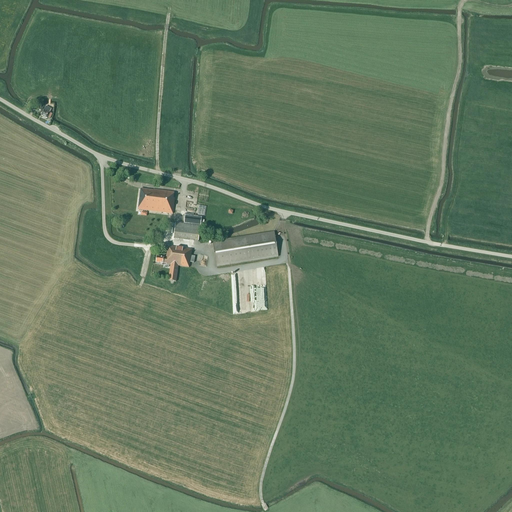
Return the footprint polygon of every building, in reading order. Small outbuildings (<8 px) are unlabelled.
[(41,116),(47,118),(48,117),(50,117),(52,114),(50,113),(51,111),(45,108),(41,116)] [(174,192),(153,190),(141,189),(138,210),(162,213),(164,213),(163,217),(170,218),(170,214),(173,214),(175,198),(173,198),(174,192)] [(201,218),(185,216),(184,224),(200,225),(201,218)] [(175,224),(174,239),(199,242),(200,227),(175,224)] [(213,242),(217,267),(278,257),(274,232),(213,242)] [(189,268),(190,262),(194,263),(195,256),(191,256),(192,250),(169,246),(168,251),(168,250),(166,258),(164,258),(157,257),(156,263),(163,264),(163,263),(166,264),(171,265),(168,281),(176,282),(178,266),(189,268)]
